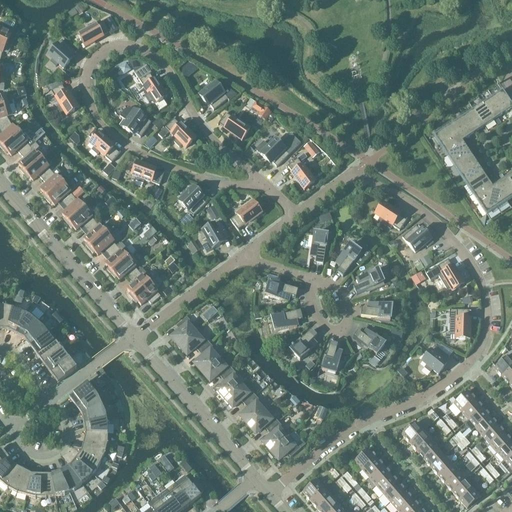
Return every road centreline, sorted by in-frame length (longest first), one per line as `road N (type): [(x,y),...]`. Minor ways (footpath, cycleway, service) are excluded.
road 1 (residential): [(374,420),(466,370),(483,343),(485,290),(444,228),(380,188),(345,176),(293,215)]
road 2 (residential): [(267,187),(216,185),(175,171),(134,152),(95,120),(87,72),(97,56),(134,48),(167,71),(217,145)]
road 3 (residential): [(135,336),(0,182)]
road 4 (residential): [(257,479),(135,336)]
road 5 (residential): [(135,336),(241,257)]
road 6 (residential): [(270,493),(374,420)]
road 7 (residential): [(47,399),(66,429),(54,456),(32,455),(8,430)]
road 8 (residential): [(452,511),(374,420)]
